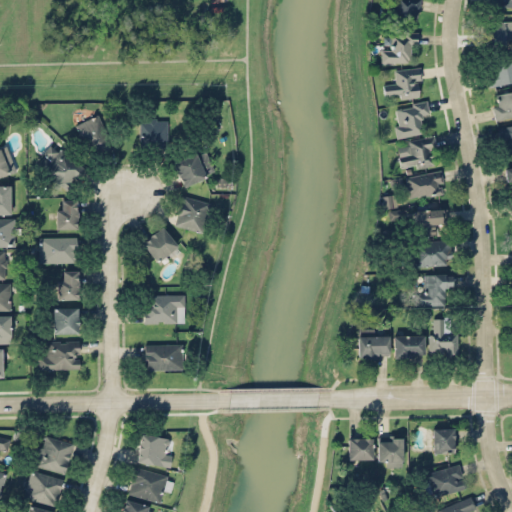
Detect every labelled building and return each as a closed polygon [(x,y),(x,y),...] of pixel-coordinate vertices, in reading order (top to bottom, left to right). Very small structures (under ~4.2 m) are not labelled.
[(417,23),(417,0),(393,0),(393,23),(417,23)] [(505,44),(505,20),(487,20),(487,44),(505,44)] [(407,61),(407,42),(415,42),(415,35),(384,35),(384,61),(407,61)] [(490,84),(511,80),(511,56),(487,60),(490,84)] [(420,96),(418,67),(392,69),(393,79),(383,80),(384,98),(420,96)] [(511,89),(491,92),(494,118),(511,115),(511,89)] [(421,133),(420,119),(427,118),(426,102),(393,105),(395,135),(421,133)] [(76,122),(88,156),(111,148),(98,114),(76,122)] [(138,147),(166,147),(166,118),(138,118),(138,147)] [(511,152),(511,124),(497,127),(502,154),(511,152)] [(434,163),(431,136),(406,139),(408,150),(398,151),(400,167),(434,163)] [(0,174),(13,171),(7,147),(0,148),(0,174)] [(84,168),(61,148),(54,157),(47,151),(36,163),(66,189),(84,168)] [(173,160),(181,184),(212,174),(204,150),(173,160)] [(511,189),(511,165),(503,167),(507,190),(511,189)] [(443,192),(440,171),(404,174),(406,196),(443,192)] [(0,213),(9,213),(9,184),(0,184),(0,213)] [(173,223),(202,232),(210,202),(182,194),(173,223)] [(391,202),(390,195),(383,196),(384,203),(391,202)] [(76,199),(55,199),(55,228),(76,228),(76,199)] [(388,210),(389,218),(401,217),(400,208),(388,210)] [(413,208),(413,234),(437,234),(437,222),(445,222),(445,208),(413,208)] [(15,217),(0,217),(0,246),(15,246),(15,217)] [(160,264),(179,245),(160,225),(141,244),(160,264)] [(75,236),(40,236),(40,261),(75,261),(75,236)] [(413,240),(413,265),(449,264),(449,239),(413,240)] [(78,298),(78,269),(57,269),(57,298),(78,298)] [(450,285),(450,273),(422,273),(422,279),(415,279),(415,305),(443,305),(443,285),(450,285)] [(0,310),(9,310),(9,282),(0,282),(0,310)] [(143,322),(184,322),(184,293),(152,293),(152,302),(143,302),(143,322)] [(53,307),(53,332),(77,332),(77,307),(53,307)] [(0,342),(9,342),(9,314),(0,314),(0,342)] [(428,355),(457,355),(457,330),(447,330),(447,317),(428,317),(428,355)] [(357,357),(388,357),(388,334),(357,334),(357,357)] [(391,356),(423,356),(423,334),(391,334),(391,356)] [(78,340),(48,340),(48,350),(39,350),(39,367),(78,367),(78,340)] [(182,343),(144,343),(144,368),(182,368),(182,343)] [(453,427),(431,427),(431,451),(453,451),(453,427)] [(169,465),(172,437),(139,434),(136,462),(169,465)] [(0,451),(5,453),(9,438),(0,435),(0,451)] [(72,441),(47,436),(45,445),(36,443),(32,465),(65,471),(72,441)] [(401,465),(401,436),(377,436),(377,465),(401,465)] [(347,437),(347,458),(371,458),(371,437),(347,437)] [(465,487),(459,463),(427,471),(433,495),(465,487)] [(127,493),(158,500),(160,491),(169,493),(173,475),(133,466),(127,493)] [(62,478),(31,469),(23,495),(54,505),(62,478)] [(437,507),(438,511),(467,511),(474,509),(470,496),(437,507)] [(146,511),(148,504),(123,498),(120,511),(146,511)] [(53,511),(29,503),(26,511),(53,511)]
